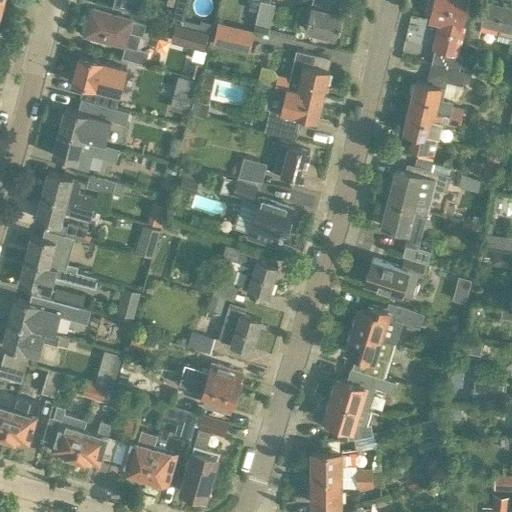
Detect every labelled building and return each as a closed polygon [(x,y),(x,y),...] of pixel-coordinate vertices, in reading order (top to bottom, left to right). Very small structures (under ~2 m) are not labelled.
[(137,0),(114,0),(113,5),(135,10),(137,0)] [(249,0),(248,8),(256,10),(258,4),(258,0),(249,0)] [(258,0),(258,4),(256,10),(258,11),(256,20),(270,23),(275,2),(270,0),(258,0)] [(313,0),(312,4),(305,28),(336,35),(343,11),(331,9),(333,0),(313,0)] [(433,0),(429,19),(440,21),(434,48),(435,48),(457,55),(457,53),(464,26),(461,25),(467,0),(433,0)] [(511,4),(492,0),(485,0),(482,20),(500,25),(499,33),(511,36),(509,50),(511,50),(511,4)] [(146,22),(90,8),(83,33),(125,44),(122,56),(145,62),(149,49),(137,46),(141,33),(142,34),(146,22)] [(219,21),(214,42),(250,50),(254,29),(219,21)] [(209,32),(176,24),(172,40),(205,49),(209,32)] [(481,29),(471,27),(467,44),(476,46),(481,29)] [(435,48),(432,62),(446,65),(460,68),(463,54),(457,53),(457,55),(435,48)] [(285,85),(323,93),(330,67),(314,63),(317,54),(296,49),(289,76),(277,73),(277,74),(269,72),(271,68),(263,66),(259,79),(285,85)] [(78,53),(71,81),(84,85),(82,95),(110,103),(116,104),(126,66),(101,59),(78,53)] [(415,79),(410,104),(440,111),(451,113),(452,106),(454,100),(443,97),(446,85),(445,84),(451,81),(463,84),(471,79),(473,73),(474,73),(474,72),(460,68),(446,65),(432,62),(431,62),(430,63),(431,63),(427,82),(426,82),(415,79)] [(210,113),(220,67),(206,64),(196,110),(210,113)] [(195,79),(178,75),(170,107),(187,111),(195,79)] [(285,85),(259,79),(256,88),(285,95),(281,109),(270,107),(264,129),(295,137),(300,114),(318,118),(323,93),(285,85)] [(63,107),(57,130),(82,137),(82,136),(95,140),(97,140),(103,117),(126,123),(130,110),(79,97),(76,110),(63,107)] [(440,111),(410,104),(405,129),(413,131),(410,145),(434,151),(441,121),(448,122),(448,123),(460,126),(462,116),(451,114),(449,113),(440,111)] [(453,106),(451,114),(462,116),(464,108),(453,106)] [(82,137),(57,130),(51,155),(76,161),(82,137)] [(110,144),(97,140),(95,140),(92,150),(108,154),(110,144)] [(288,144),(280,142),(273,170),(281,172),(303,178),(310,149),(288,143),(288,144)] [(502,144),(490,142),(487,153),(489,153),(485,169),(496,172),(500,155),(499,155),(502,144)] [(267,161),(244,155),(238,175),(262,180),(267,161)] [(388,196),(387,200),(429,209),(428,209),(432,193),(440,195),(442,187),(447,189),(451,172),(407,162),(406,168),(396,166),(392,184),(388,183),(385,195),(388,196)] [(78,203),(77,204),(93,208),(93,207),(96,195),(78,190),(81,179),(47,170),(41,194),(52,197),(65,201),(66,200),(78,203)] [(121,181),(90,172),(86,185),(113,192),(123,194),(126,183),(121,181)] [(258,184),(238,178),(232,193),(253,199),(258,184)] [(52,197),(41,194),(35,219),(59,224),(65,201),(52,197)] [(293,207),(260,196),(248,235),(279,244),(283,232),(285,233),(293,207)] [(420,246),(429,209),(387,200),(381,224),(392,227),(392,230),(404,234),(402,242),(405,243),(402,254),(428,261),(431,249),(420,246)] [(93,207),(93,208),(77,204),(75,213),(91,217),(93,207)] [(88,225),(68,220),(65,233),(84,238),(88,225)] [(153,257),(161,230),(144,225),(136,252),(153,257)] [(24,257),(91,275),(97,277),(97,276),(77,270),(79,260),(64,257),(65,255),(52,251),(55,240),(31,233),(24,257)] [(242,286),(248,288),(248,289),(269,295),(278,263),(258,258),(259,255),(226,245),(223,256),(249,264),(242,286)] [(490,263),(511,263),(511,250),(491,249),(490,263)] [(424,262),(405,256),(402,267),(372,257),(365,281),(401,292),(402,290),(413,294),(419,273),(421,273),(424,262)] [(34,285),(52,289),(52,287),(55,275),(94,285),(97,277),(91,275),(24,257),(18,281),(34,285)] [(212,291),(211,293),(226,297),(226,296),(234,299),(239,284),(217,277),(213,291),(212,291)] [(82,295),(52,287),(52,289),(34,285),(32,293),(79,306),(82,295)] [(133,318),(141,291),(124,286),(117,314),(133,318)] [(63,324),(62,324),(49,320),(49,319),(36,315),(39,303),(14,297),(8,321),(60,335),(63,324)] [(246,306),(230,301),(219,337),(230,341),(230,343),(251,350),(261,319),(244,313),(246,306)] [(360,307),(353,329),(368,334),(395,342),(395,341),(396,341),(403,320),(420,325),(424,312),(389,301),(386,311),(371,306),(370,310),(360,307)] [(501,315),(511,316),(511,302),(502,301),(501,315)] [(8,321),(1,345),(5,346),(26,351),(26,350),(39,353),(43,341),(57,344),(60,335),(8,321)] [(355,357),(353,365),(374,372),(385,376),(395,342),(368,334),(353,329),(346,350),(357,353),(355,357)] [(192,330),(188,343),(211,351),(215,337),(192,330)] [(3,349),(0,358),(0,361),(23,368),(26,356),(4,349),(3,349)] [(23,368),(0,361),(0,375),(19,381),(23,368)] [(184,362),(181,373),(220,386),(238,392),(242,380),(239,379),(241,371),(212,362),(209,370),(184,362)] [(383,385),(387,376),(385,376),(374,372),(353,365),(348,380),(338,377),(331,398),(358,406),(367,380),(383,385)] [(62,371),(48,368),(41,391),(55,395),(62,371)] [(234,404),(238,392),(220,386),(181,373),(177,384),(203,392),(200,401),(229,410),(231,403),(234,404)] [(506,380),(476,376),(473,399),(503,398),(506,380)] [(92,396),(96,382),(87,380),(83,393),(92,396)] [(108,386),(96,382),(92,396),(103,399),(108,386)] [(0,434),(3,436),(15,396),(1,392),(2,389),(0,388),(0,434)] [(31,400),(15,396),(3,436),(19,440),(20,439),(27,441),(39,401),(31,398),(31,400)] [(354,435),(359,434),(377,431),(377,429),(374,429),(372,420),(368,421),(371,411),(358,406),(331,398),(325,419),(335,422),(334,427),(347,431),(348,436),(354,435)] [(59,452),(74,457),(83,428),(85,418),(63,411),(64,406),(55,404),(52,416),(49,415),(43,436),(53,439),(51,448),(59,450),(59,452)] [(194,413),(182,409),(174,434),(188,437),(194,413)] [(195,423),(199,425),(199,426),(225,433),(228,420),(198,412),(195,423)] [(126,416),(124,421),(122,429),(134,433),(138,418),(126,416)] [(97,432),(83,428),(74,457),(90,461),(90,460),(98,462),(111,422),(100,418),(97,432)] [(120,469),(144,476),(152,446),(154,446),(158,432),(141,427),(136,441),(129,439),(120,469)] [(380,444),(377,431),(359,434),(354,435),(356,449),(380,444)] [(152,446),(144,476),(167,483),(177,453),(154,446),(152,446)] [(341,451),(312,452),(312,478),(330,477),(373,477),(373,467),(372,467),(357,466),(357,464),(341,464),(341,451)] [(214,466),(189,459),(180,491),(206,498),(214,466)] [(511,473),(496,473),(496,486),(511,486),(511,473)] [(330,477),(312,478),(312,503),(342,502),(342,486),(373,486),(373,483),(373,477),(330,477)] [(496,506),(508,508),(510,494),(494,493),(493,506),(496,506)]
